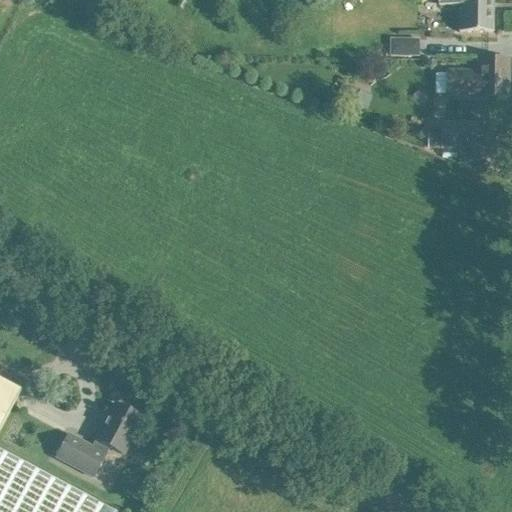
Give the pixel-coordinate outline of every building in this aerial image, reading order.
[(459,6),(459,33),(492,33),(492,0),(438,0),(439,6),(459,6)] [(419,57),(419,40),(390,39),(389,57),(419,57)] [(509,98),(509,91),(509,62),(509,61),(477,61),(478,61),(478,73),(447,73),(447,97),(509,98)] [(347,86),(342,99),(354,104),(359,91),(347,86)] [(480,123),(440,123),(440,150),(459,150),(459,163),(480,162),(480,123)] [(0,511),(115,511),(0,450),(0,429),(21,391),(0,379),(0,511)] [(115,404),(91,448),(68,435),(56,458),(93,478),(109,448),(123,456),(143,419),(115,404)]
